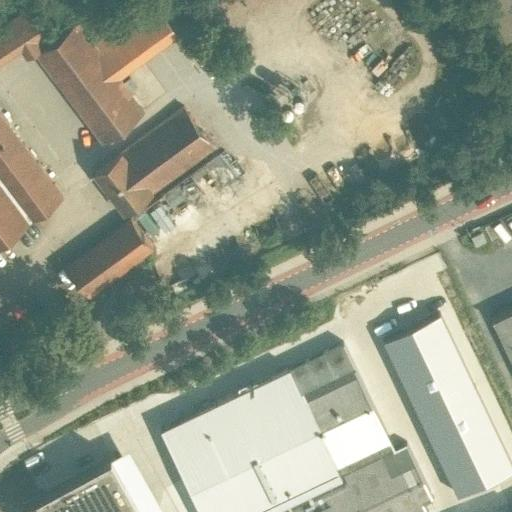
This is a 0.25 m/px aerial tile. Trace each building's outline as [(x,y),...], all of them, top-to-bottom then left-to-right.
[(154,0),(150,0),(94,43),(119,76),(178,32),(166,16),(154,0)] [(30,9),(0,28),(0,64),(22,50),(27,57),(37,50),(51,40),(30,9)] [(94,43),(77,20),(51,40),(37,50),(104,140),(144,110),(119,76),(94,43)] [(184,105),(122,152),(121,151),(95,171),(126,211),(152,192),(152,191),(215,145),(184,105)] [(0,242),(10,235),(63,195),(0,110),(0,242)] [(132,217),(67,265),(81,283),(89,294),(148,249),(153,246),(132,217)] [(511,309),(495,318),(511,354),(511,309)] [(385,340),(457,494),(511,468),(511,460),(440,314),(385,340)] [(343,343),(289,367),(289,366),(161,427),(202,511),(426,511),(423,504),(433,497),(407,442),(394,448),(343,343)] [(165,511),(128,445),(110,454),(142,511),(165,511)] [(142,511),(110,454),(41,493),(21,504),(25,511),(142,511)]
